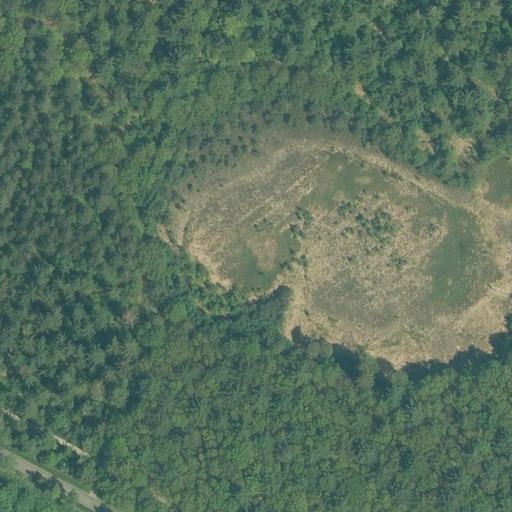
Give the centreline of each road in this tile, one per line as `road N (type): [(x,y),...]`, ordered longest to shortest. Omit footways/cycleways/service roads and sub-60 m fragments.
road 1 (track): [(0,14),(53,41),(137,252),(142,304),(130,378),(85,500)]
road 2 (tertiary): [(107,511),(0,454)]
